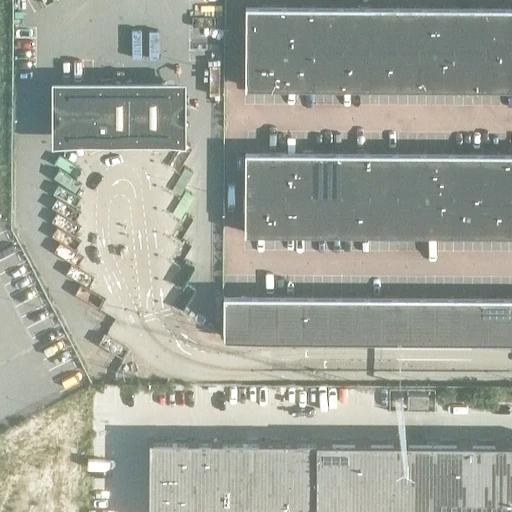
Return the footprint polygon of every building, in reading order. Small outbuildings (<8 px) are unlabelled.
[(511,7),(244,6),(244,7),(244,88),(511,89),(511,7)] [(172,90),(62,90),(62,137),(74,137),(74,127),(81,127),(81,132),(173,132),(172,90)] [(511,151),(244,150),(244,151),(243,232),(511,233),(511,151)] [(511,295),(222,294),(222,295),(222,336),(511,337),(511,295)] [(0,511),(91,511),(92,410),(67,410),(0,444),(0,511)] [(511,511),(511,439),(148,438),(147,511),(511,511)]
